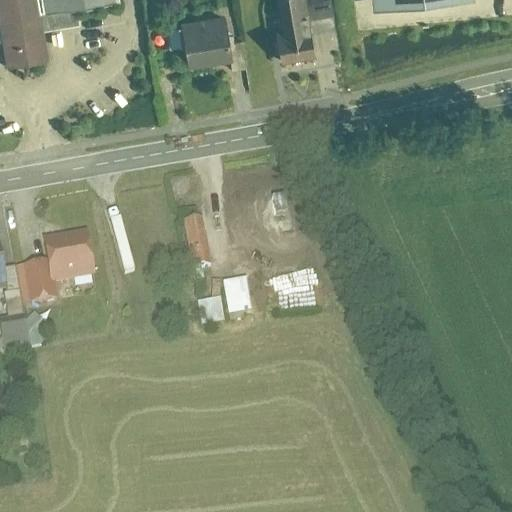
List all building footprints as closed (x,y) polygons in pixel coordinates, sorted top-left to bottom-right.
[(0,0),(0,21),(9,71),(48,65),(38,11),(104,0),(0,0)] [(278,51),(281,73),(315,69),(313,46),(305,47),(299,0),(280,0),(287,50),(278,51)] [(181,33),(185,74),(237,69),(233,28),(181,33)] [(222,209),(225,243),(279,238),(276,205),(222,209)] [(180,232),(185,270),(213,266),(208,228),(180,232)] [(43,244),(47,269),(23,272),(28,308),(54,304),(52,285),(95,280),(89,238),(43,244)] [(223,287),(224,319),(249,318),(249,287),(223,287)] [(0,323),(1,328),(23,324),(22,317),(0,320),(0,323)] [(1,333),(2,353),(24,351),(22,331),(1,333)]
